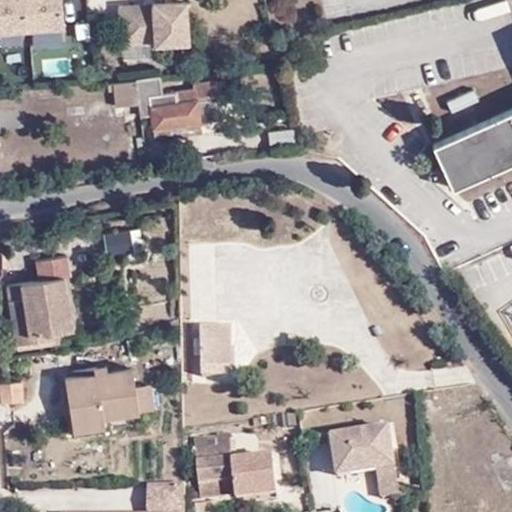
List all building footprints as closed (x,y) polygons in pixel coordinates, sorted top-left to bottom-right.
[(0,0),(0,36),(30,33),(27,0),(0,0)] [(27,0),(30,33),(65,29),(61,0),(27,0)] [(191,9),(125,12),(128,50),(161,48),(161,52),(194,49),(191,9)] [(143,108),(145,123),(157,122),(158,132),(206,127),(230,124),(225,85),(202,87),(203,93),(170,97),(168,81),(139,84),(143,108)] [(119,111),(143,108),(139,84),(112,87),(114,98),(118,98),(119,111)] [(511,107),(430,146),(450,190),(511,160),(511,107)] [(206,127),(158,132),(159,143),(207,140),(206,127)] [(322,240),(340,267),(353,258),(335,231),(322,240)] [(4,289),(17,348),(59,338),(43,279),(64,275),(61,254),(30,262),(35,283),(4,289)] [(196,312),(209,312),(209,284),(196,284),(196,312)] [(398,305),(372,324),(392,351),(418,333),(398,305)] [(241,325),(208,325),(209,375),(240,374),(241,325)] [(142,416),(137,388),(134,374),(69,384),(76,428),(107,422),(142,416)] [(26,379),(3,381),(5,401),(27,400),(26,379)] [(153,385),(137,388),(142,416),(158,412),(153,385)] [(107,422),(76,428),(78,442),(109,437),(107,422)] [(390,422),(332,430),(338,471),(376,464),(382,491),(401,489),(390,422)] [(186,511),(187,490),(146,490),(146,511),(186,511)]
